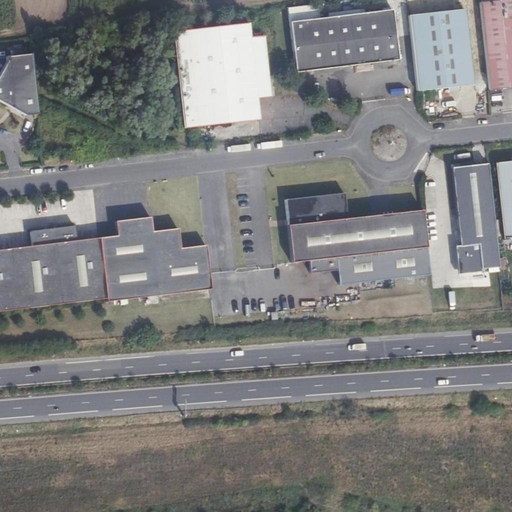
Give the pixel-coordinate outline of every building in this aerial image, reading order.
[(511,89),(511,0),(506,0),(480,3),(490,92),(511,89)] [(288,19),(315,18),(315,6),(288,7),(288,19)] [(474,86),(465,10),(409,16),(418,92),(474,86)] [(393,12),(291,24),(296,74),(399,63),(393,12)] [(249,25),(188,32),(200,129),(261,121),(259,99),(272,98),(264,36),(251,38),(249,25)] [(30,54),(0,56),(0,101),(28,114),(35,114),(30,54)] [(511,162),(494,164),(502,240),(511,238),(511,162)] [(498,267),(486,165),(450,169),(458,246),(461,271),(478,269),(498,267)] [(429,275),(422,210),(347,219),(344,193),(285,200),(288,226),(286,226),(291,263),(336,258),(339,285),(429,275)] [(211,292),(206,247),(180,250),(178,230),(152,233),(151,218),(115,222),(116,237),(99,239),(106,299),(107,303),(211,292)] [(0,311),(106,299),(99,239),(76,241),(75,227),(31,232),(32,247),(0,250),(0,311)] [(461,271),(458,246),(451,247),(455,275),(478,272),(478,269),(461,271)]
